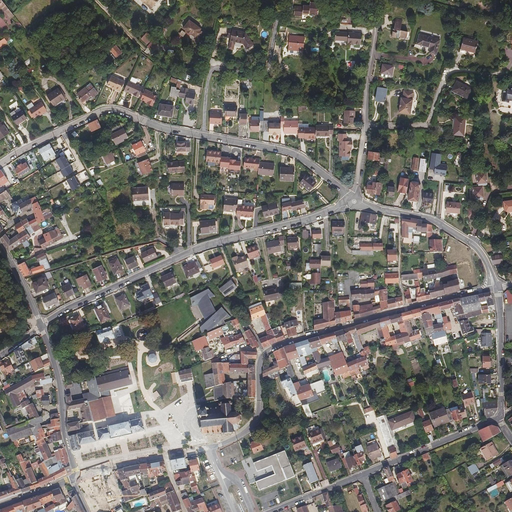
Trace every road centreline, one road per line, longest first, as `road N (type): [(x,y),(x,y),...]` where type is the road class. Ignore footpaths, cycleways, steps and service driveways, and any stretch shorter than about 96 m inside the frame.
road 1 (residential): [(0,165),(85,118),(118,111),(164,129),(298,156),(353,201)]
road 2 (tertiary): [(209,448),(255,425),(263,354),(277,345),(497,287)]
road 3 (residential): [(353,201),(432,219),(457,233),(481,251),(497,287)]
road 4 (residential): [(183,253),(353,201)]
road 5 (residential): [(366,124),(428,124),(447,71),(496,75)]
road 6 (residential): [(41,327),(183,253)]
road 7 (residential): [(77,477),(41,327)]
road 8 (tertiary): [(361,473),(498,417)]
road 9 (tertiary): [(501,415),(497,287)]
